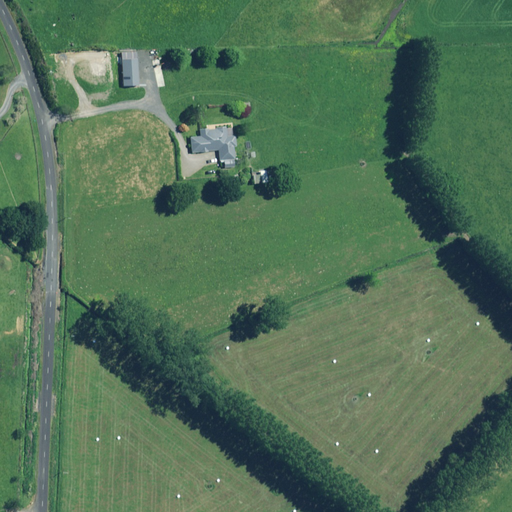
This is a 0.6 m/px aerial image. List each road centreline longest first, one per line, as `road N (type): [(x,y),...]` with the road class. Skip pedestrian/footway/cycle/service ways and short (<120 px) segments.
road 1 (unclassified): [(41,511),(49,170),(38,103),(0,4)]
road 2 (track): [(511,284),(467,243),(403,156),(421,50)]
